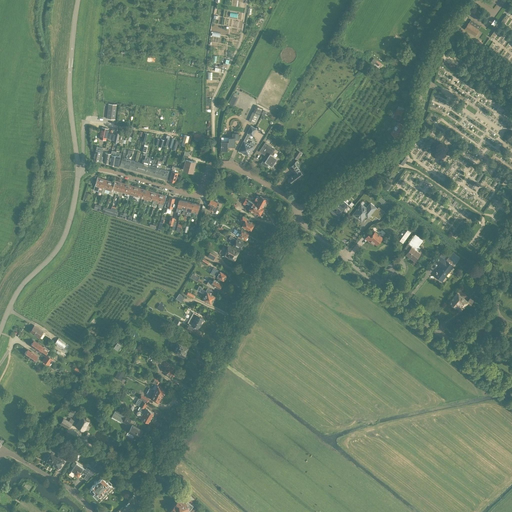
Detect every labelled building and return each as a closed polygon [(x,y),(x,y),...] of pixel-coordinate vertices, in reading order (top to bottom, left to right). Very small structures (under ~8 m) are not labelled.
[(258,20),(255,26),(259,28),(264,18),(260,16),(258,20)] [(469,23),(468,23),(464,29),(475,35),(478,29),(469,23)] [(373,57),(371,62),(379,66),(381,62),(373,57)] [(233,94),(228,103),(234,106),(238,97),(233,94)] [(108,103),(107,118),(115,119),(117,104),(108,103)] [(252,111),(248,120),(255,124),(260,115),(259,115),(263,108),(256,105),(253,112),(252,111)] [(398,122),(391,133),(398,138),(405,127),(398,122)] [(280,125),(274,134),(276,136),(282,126),(280,125)] [(243,141),(239,149),(240,151),(248,155),(253,146),(255,143),(252,142),(250,142),(249,144),(246,142),(250,134),(252,136),(256,129),(251,126),(247,133),(248,133),(243,141)] [(102,127),(99,139),(106,140),(109,128),(102,127)] [(221,137),(221,149),(227,150),(227,146),(235,146),(235,140),(239,140),(239,133),(232,133),(232,137),(229,137),(221,137)] [(265,142),(259,151),(266,156),(261,163),(266,167),(268,164),(272,166),(277,158),(271,154),(275,149),(265,142)] [(95,150),(93,160),(98,161),(102,161),(103,156),(102,156),(103,147),(97,146),(96,150),(95,150)] [(296,149),(292,156),(298,159),(302,152),(296,149)] [(137,152),(133,150),(131,159),(130,159),(128,168),(133,169),(137,152)] [(146,153),(146,155),(144,160),(141,172),(145,173),(149,159),(150,159),(150,157),(147,156),(148,154),(148,153),(146,153)] [(402,153),(397,160),(402,164),(408,158),(402,153)] [(164,155),(158,176),(163,178),(166,166),(165,166),(165,169),(163,168),(164,165),(166,157),(167,154),(165,154),(164,155)] [(195,162),(187,159),(188,156),(184,155),(184,154),(182,161),(185,162),(183,170),(193,172),(195,162)] [(157,163),(154,175),(158,176),(164,155),(162,155),(161,156),(162,157),(161,159),(162,159),(161,164),(157,163)] [(149,159),(145,173),(150,174),(154,158),(153,160),(150,159),(149,159)] [(172,170),(169,180),(175,181),(177,173),(179,173),(180,169),(175,168),(176,163),(173,162),(172,168),(173,168),(172,170)] [(294,174),(289,178),(292,183),(303,174),(295,163),(289,167),(294,174)] [(99,187),(102,178),(97,177),(95,185),(94,190),(98,191),(99,187)] [(110,181),(106,179),(102,192),(102,194),(104,194),(104,192),(109,194),(110,190),(107,190),(110,181)] [(111,194),(111,195),(113,196),(114,192),(116,193),(119,181),(115,180),(114,182),(112,189),(111,194)] [(133,195),(132,199),(135,200),(134,201),(136,202),(140,188),(136,186),(133,195)] [(140,188),(136,202),(136,203),(138,204),(140,197),(142,198),(145,189),(140,188)] [(161,194),(157,193),(153,206),(156,207),(157,205),(156,204),(156,202),(159,203),(161,194)] [(336,194),(326,206),(338,216),(347,205),(348,206),(347,207),(350,209),(351,207),(336,194)] [(253,202),(263,207),(267,199),(260,196),(260,197),(257,195),(254,200),(257,202),(256,204),(253,202)] [(166,201),(165,206),(167,207),(172,208),(175,198),(169,197),(168,201),(166,201)] [(209,204),(207,208),(215,212),(219,206),(216,205),(217,202),(211,199),(208,204),(209,204)] [(188,201),(186,210),(187,210),(186,214),(188,215),(189,210),(192,211),(194,202),(188,201)] [(263,207),(253,202),(251,204),(250,204),(248,208),(250,209),(249,211),(253,213),(253,214),(257,216),(258,213),(260,213),(263,207)] [(361,204),(353,214),(361,220),(365,215),(372,220),(375,216),(379,219),(385,211),(378,206),(377,208),(370,203),(366,208),(361,204)] [(173,225),(174,220),(174,217),(170,216),(169,219),(166,219),(166,224),(173,225)] [(242,216),(240,219),(244,221),(242,225),(241,226),(245,228),(248,230),(249,228),(251,229),(254,223),(242,216)] [(237,230),(236,234),(236,235),(237,236),(238,235),(245,239),(248,233),(241,229),(237,227),(236,229),(237,230)] [(367,236),(366,237),(370,240),(371,239),(376,244),(383,237),(375,230),(374,230),(375,231),(374,231),(372,229),(371,230),(367,236)] [(408,243),(402,250),(405,253),(414,260),(420,252),(422,249),(421,248),(425,242),(422,240),(423,240),(422,239),(415,234),(410,241),(408,243)] [(230,235),(229,238),(231,239),(229,242),(240,248),(244,243),(236,239),(230,235)] [(228,246),(224,255),(227,257),(234,261),(239,252),(228,246)] [(211,249),(207,257),(213,260),(217,252),(211,249)] [(441,266),(434,275),(442,281),(454,266),(453,266),(460,257),(452,252),(446,260),(445,259),(444,258),(446,256),(442,253),(435,261),(441,266)] [(224,280),(225,280),(226,277),(225,276),(227,274),(220,271),(218,270),(213,267),(210,273),(215,276),(217,271),(219,272),(217,276),(223,280),(224,280)] [(209,279),(206,284),(214,288),(215,286),(219,288),(220,287),(220,288),(222,285),(221,284),(222,283),(214,279),(213,281),(209,279)] [(201,288),(199,291),(204,294),(204,295),(205,295),(205,296),(204,297),(203,299),(202,301),(203,301),(204,302),(205,302),(206,301),(211,304),(211,303),(212,303),(213,301),(213,300),(213,299),(214,300),(215,297),(215,296),(211,293),(212,291),(207,288),(206,291),(201,288)] [(457,292),(449,302),(455,307),(456,306),(461,310),(466,304),(469,306),(474,300),(470,297),(468,300),(458,292),(458,293),(457,292)] [(179,293),(176,298),(181,302),(185,297),(179,293)] [(193,312),(186,325),(194,329),(195,326),(198,328),(203,318),(197,314),(193,312)] [(34,325),(30,332),(40,338),(44,331),(34,325)] [(58,338),(54,343),(66,352),(71,345),(67,343),(66,344),(58,338)] [(118,340),(114,347),(118,350),(122,343),(118,340)] [(34,341),(31,345),(40,352),(45,355),(48,350),(43,347),(34,341)] [(178,341),(173,350),(184,356),(184,355),(185,355),(187,353),(186,352),(187,351),(186,350),(188,346),(178,341)] [(85,348),(82,352),(88,356),(88,355),(90,356),(92,353),(90,352),(91,352),(85,348)] [(28,350),(24,354),(34,361),(34,360),(36,362),(37,361),(39,359),(39,358),(37,357),(37,356),(28,350)] [(154,352),(151,357),(155,359),(154,360),(162,364),(165,366),(163,371),(166,373),(165,375),(169,377),(171,374),(173,376),(176,371),(173,369),(174,367),(164,362),(165,361),(163,359),(164,358),(158,355),(158,354),(154,352)] [(46,354),(42,360),(49,365),(53,359),(46,354)] [(118,372),(115,377),(121,380),(124,375),(118,372)] [(152,388),(163,394),(166,389),(158,385),(160,380),(154,377),(151,382),(155,384),(152,388)] [(150,387),(147,394),(150,395),(149,397),(151,398),(158,401),(160,397),(162,398),(163,394),(152,388),(150,387)] [(140,394),(138,397),(148,402),(150,399),(140,394)] [(138,397),(135,404),(142,407),(140,411),(139,411),(138,411),(137,412),(137,413),(137,414),(137,415),(140,416),(140,417),(148,422),(154,412),(147,408),(145,407),(148,402),(138,397)] [(128,424),(129,423),(132,418),(128,416),(127,415),(126,416),(120,413),(121,412),(116,410),(116,411),(115,410),(111,417),(120,422),(121,420),(123,421),(123,422),(128,425),(128,424)] [(64,418),(60,424),(69,429),(72,423),(75,425),(75,426),(84,431),(88,425),(87,425),(90,421),(81,416),(78,420),(77,419),(76,421),(71,418),(69,421),(64,418)] [(132,438),(134,435),(139,438),(143,430),(132,424),(129,423),(128,424),(131,426),(128,431),(126,435),(132,438)] [(48,429),(40,436),(43,439),(51,433),(48,429)] [(48,457),(46,459),(47,460),(47,461),(51,463),(50,463),(54,465),(58,467),(62,460),(61,459),(63,457),(67,450),(62,447),(58,454),(58,455),(59,455),(57,457),(51,453),(49,457),(48,457)] [(85,469),(82,467),(76,462),(70,472),(75,475),(75,474),(78,476),(80,473),(82,474),(82,473),(83,472),(86,474),(84,478),(87,480),(90,475),(91,476),(93,474),(101,466),(97,463),(95,465),(94,465),(91,467),(88,465),(85,469)] [(103,467),(100,471),(104,475),(108,471),(103,467)] [(92,486),(90,489),(90,491),(93,494),(97,498),(99,496),(103,492),(104,492),(106,492),(107,491),(107,490),(106,489),(107,489),(107,488),(110,485),(112,483),(104,475),(93,485),(92,485),(92,486)] [(172,510),(170,511),(184,511),(186,510),(187,511),(188,509),(190,510),(193,505),(187,501),(186,503),(182,500),(181,501),(178,499),(171,509),(172,510)]
